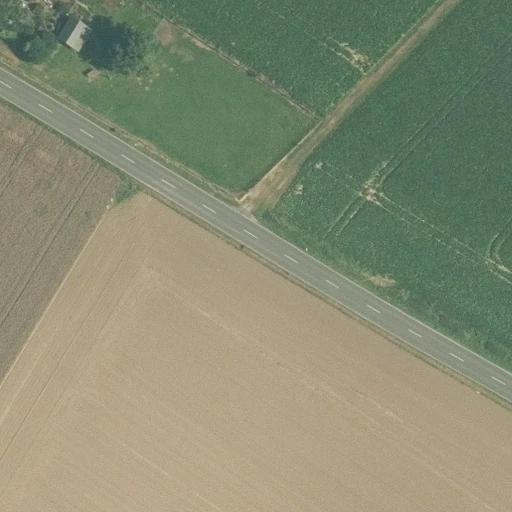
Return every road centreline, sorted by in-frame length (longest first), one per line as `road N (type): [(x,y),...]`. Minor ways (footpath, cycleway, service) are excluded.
road 1 (secondary): [(511,389),(0,84)]
road 2 (track): [(234,226),(453,0)]
